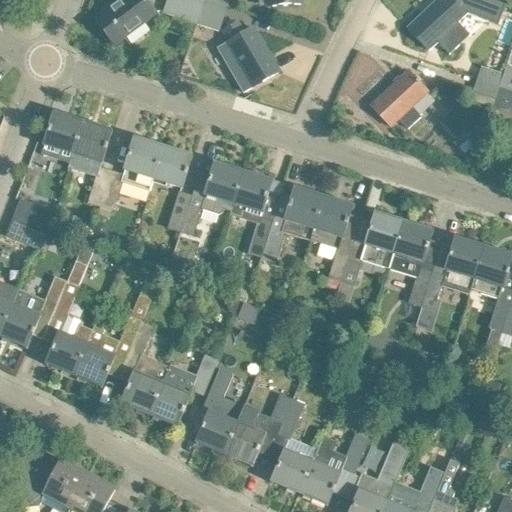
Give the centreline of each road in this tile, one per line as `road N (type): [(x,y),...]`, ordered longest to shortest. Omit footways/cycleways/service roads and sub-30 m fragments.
road 1 (residential): [(301,141),(46,62)]
road 2 (residential): [(235,511),(0,390)]
road 3 (residential): [(511,207),(301,141)]
road 4 (residential): [(301,141),(368,0)]
road 5 (residential): [(0,189),(46,62)]
